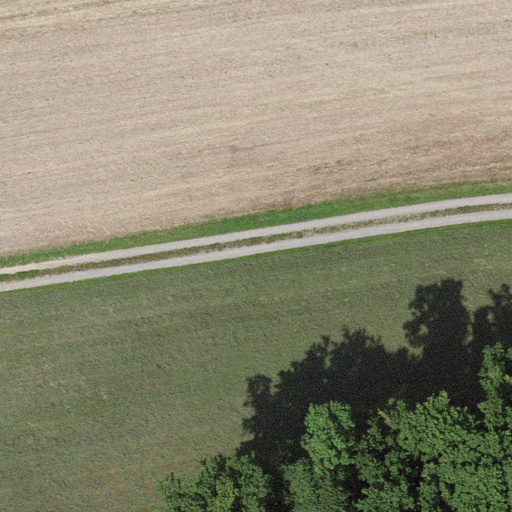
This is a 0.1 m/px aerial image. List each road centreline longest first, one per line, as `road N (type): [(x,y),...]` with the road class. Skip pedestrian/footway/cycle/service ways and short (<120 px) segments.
road 1 (track): [(0,280),(511,206)]
road 2 (track): [(294,511),(423,445),(511,427)]
